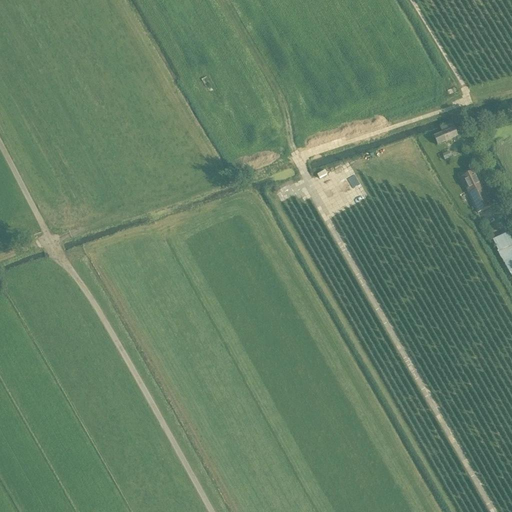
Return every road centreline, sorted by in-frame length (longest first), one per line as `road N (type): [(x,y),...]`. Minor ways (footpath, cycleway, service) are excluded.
road 1 (track): [(511,93),(0,259)]
road 2 (track): [(494,511),(303,176)]
road 3 (track): [(226,0),(274,86),(303,176)]
road 4 (track): [(511,229),(453,110)]
